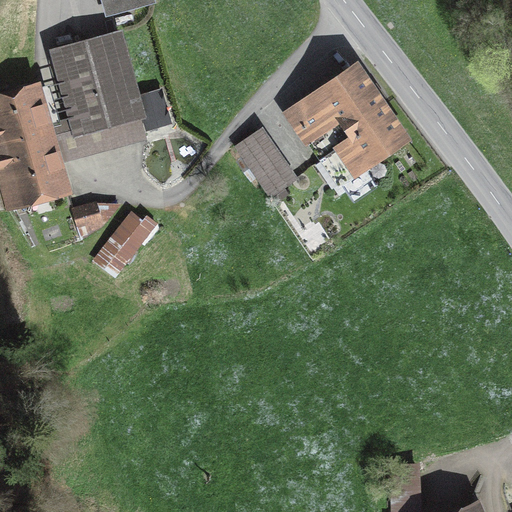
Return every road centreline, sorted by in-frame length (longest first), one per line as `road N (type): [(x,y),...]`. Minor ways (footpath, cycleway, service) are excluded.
road 1 (secondary): [(511,222),(340,0)]
road 2 (unknown): [(511,428),(394,471)]
